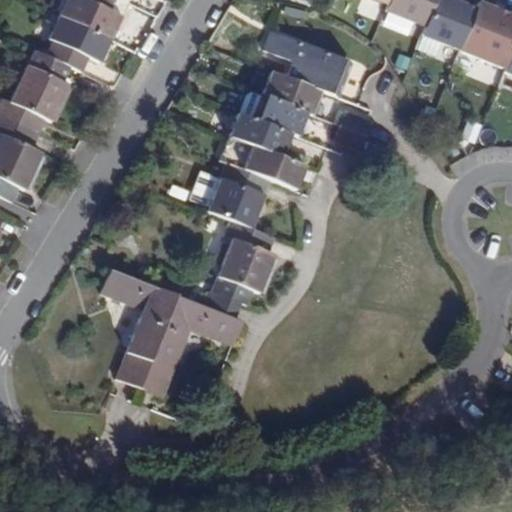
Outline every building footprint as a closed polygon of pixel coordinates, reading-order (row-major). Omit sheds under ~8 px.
[(107,12),(112,0),(65,0),(58,17),(109,41),(120,18),(107,12)] [(378,0),(377,4),(374,10),(412,26),(423,0),(378,0)] [(460,0),(423,0),(412,26),(409,34),(447,48),(467,2),(460,0)] [(468,0),(467,2),(447,48),(497,67),(511,30),(511,17),(475,0),(468,0)] [(98,64),(109,41),(58,17),(47,41),(51,43),(44,56),(68,68),(79,73),(86,59),(98,64)] [(511,30),(497,67),(495,72),(511,77),(511,30)] [(335,98),(348,64),(269,32),(262,51),(291,63),(285,78),(319,92),(335,98)] [(61,83),(68,68),(44,56),(33,51),(25,66),(61,83)] [(67,86),(61,83),(25,66),(8,104),(1,100),(0,100),(0,117),(36,135),(43,119),(49,123),(67,86)] [(310,117),(319,92),(285,78),(270,73),(261,96),(305,115),(310,117)] [(295,138),(305,115),(261,96),(250,92),(245,95),(236,114),(288,136),(295,138)] [(366,137),(371,123),(343,112),(337,126),(366,137)] [(280,157),(288,136),(236,114),(227,138),(280,157)] [(0,135),(30,149),(36,135),(0,117),(0,135)] [(463,120),(457,140),(470,144),(477,124),(463,120)] [(360,152),(366,137),(337,126),(332,141),(360,152)] [(40,154),(30,149),(0,135),(0,198),(10,203),(17,189),(23,191),(40,154)] [(303,167),(280,157),(227,138),(217,162),(227,165),(269,181),(294,191),(303,167)] [(250,229),(269,181),(227,165),(221,182),(199,174),(188,201),(209,208),(208,212),(231,221),(250,229)] [(267,253),(273,239),(250,229),(231,221),(224,237),(232,240),(211,292),(239,304),(246,306),(252,292),(258,294),(273,256),(267,253)] [(137,390),(174,296),(108,271),(99,295),(141,311),(114,380),(137,390)] [(233,320),(239,304),(211,292),(204,308),(233,320)] [(233,320),(204,308),(174,296),(137,390),(161,399),(188,330),(207,338),(231,347),(240,323),(233,320)]
